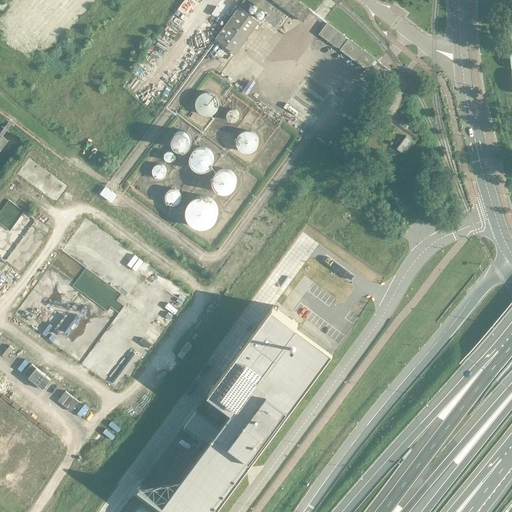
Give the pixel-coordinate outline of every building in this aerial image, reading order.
[(311,10),(296,0),(274,0),(303,21),(311,10)] [(236,53),(259,21),(239,6),(215,38),(236,53)] [(375,58),(349,39),(345,36),(328,23),(320,34),(337,46),(341,49),(367,69),(375,58)] [(394,81),(398,76),(394,73),(390,78),(394,81)] [(216,95),(215,94),(213,93),(212,93),(211,92),(210,92),(209,92),(208,92),(206,92),(204,92),(203,92),(201,93),(200,94),(198,96),(197,97),(197,98),(196,99),(196,100),(196,101),(195,102),(195,103),(195,104),(196,105),(196,106),(196,107),(196,108),(197,109),(198,110),(199,111),(200,112),(201,113),(202,114),(203,114),(205,115),(206,115),(207,115),(209,115),(210,114),(212,114),(213,113),(214,112),(215,111),(216,111),(217,109),(218,108),(218,106),(218,105),(219,104),(219,103),(219,102),(218,101),(218,99),(217,98),(216,96),(216,95)] [(231,109),(230,109),(229,110),(228,111),(227,112),(227,113),(227,114),(227,115),(227,116),(227,117),(227,118),(228,119),(229,120),(230,120),(231,121),(232,121),(233,121),(234,121),(235,121),(236,121),(237,120),(238,119),(238,118),(239,117),(239,116),(239,115),(239,114),(239,113),(239,112),(238,111),(237,110),(236,109),(235,109),(234,109),(234,108),(232,109),(231,109)] [(174,135),(173,136),(173,137),(173,138),(173,139),(173,140),(173,141),(173,142),(173,143),(174,144),(174,145),(175,146),(176,147),(177,147),(178,148),(179,148),(180,148),(181,149),(182,149),(183,149),(184,149),(185,148),(186,148),(187,147),(188,146),(189,146),(189,145),(190,144),(190,143),(191,142),(191,141),(191,140),(191,139),(191,138),(191,137),(190,136),(190,135),(189,134),(189,133),(188,133),(187,132),(187,131),(186,131),(185,131),(184,130),(183,130),(182,130),(181,130),(180,130),(179,131),(178,131),(177,131),(176,132),(175,133),(174,134),(174,135)] [(258,137),(258,136),(257,135),(257,134),(256,133),(255,132),(254,132),(252,131),(250,130),(249,130),(248,130),(246,130),(245,130),(244,131),(243,131),(242,132),(241,132),(240,134),(238,135),(238,136),(237,137),(237,139),(237,141),(237,142),(237,144),(237,145),(238,146),(238,147),(239,148),(240,149),(241,150),(242,150),(243,151),(244,151),(245,152),(246,152),(248,152),(249,152),(250,152),(251,152),(252,151),(253,151),(254,150),(255,149),(256,149),(257,148),(257,147),(258,146),(258,145),(259,144),(259,143),(259,142),(259,140),(259,139),(259,138),(258,137)] [(404,154),(414,141),(406,136),(396,148),(404,154)] [(192,152),(191,153),(191,154),(190,156),(190,157),(190,158),(190,159),(190,161),(190,162),(191,163),(191,164),(192,165),(193,166),(194,167),(195,168),(196,169),(197,169),(198,170),(199,170),(200,170),(202,170),(203,170),(204,170),(205,170),(207,169),(208,169),(209,168),(210,167),(211,166),(212,166),(212,164),(213,163),(213,162),(214,161),(214,160),(214,159),(214,157),(214,156),(213,155),(213,154),(212,152),(212,151),(211,150),(210,150),(209,149),(208,148),(207,147),(206,147),(205,147),(203,146),(202,146),(201,146),(200,147),(198,147),(197,147),(196,148),(195,148),(194,149),(193,150),(192,151),(192,152)] [(175,156),(175,155),(174,154),(174,153),(173,152),(173,151),(172,151),(171,150),(170,150),(169,150),(168,151),(167,151),(166,152),(165,152),(165,153),(164,154),(164,155),(164,156),(164,157),(165,158),(165,159),(166,160),(167,160),(168,160),(169,161),(170,161),(171,160),(172,160),(173,159),(174,158),(174,157),(175,156)] [(29,158),(17,174),(56,203),(68,187),(29,158)] [(154,166),(153,167),(153,168),(152,169),(152,170),(152,171),(152,172),(153,173),(153,175),(154,176),(155,176),(156,177),(157,177),(158,178),(160,178),(161,177),(162,177),(163,177),(164,176),(165,175),(165,174),(166,174),(166,173),(166,172),(166,171),(166,170),(166,169),(166,168),(165,167),(165,166),(164,165),(163,165),(162,164),(161,164),(160,164),(159,164),(157,164),(156,164),(155,165),(154,166)] [(219,170),(217,171),(216,172),(215,173),(214,175),(214,176),(213,177),(213,179),(213,180),(213,181),(213,182),(213,183),(213,184),(214,186),(214,187),(215,188),(216,189),(218,190),(219,191),(220,192),(222,192),(223,193),(224,193),(225,193),(227,193),(228,192),(230,192),(231,191),(232,191),(233,190),(234,189),(235,187),(236,186),(236,185),(237,183),(237,182),(237,181),(237,180),(237,178),(236,177),(236,175),(235,174),(234,172),(233,172),(232,171),(231,170),(229,169),(228,169),(226,168),(224,168),(222,169),(220,169),(219,170)] [(182,195),(181,194),(181,193),(181,192),(180,191),(179,190),(178,190),(177,189),(176,188),(174,188),(173,188),(171,188),(170,189),(169,190),(167,191),(167,192),(166,193),(166,194),(166,195),(165,195),(165,196),(165,197),(166,198),(166,199),(166,200),(167,201),(168,202),(169,203),(170,203),(171,204),(172,204),(173,204),(174,204),(175,204),(176,204),(178,203),(179,203),(179,202),(180,202),(180,201),(181,200),(181,199),(182,198),(182,197),(182,196),(182,195)] [(187,207),(186,209),(186,210),(186,212),(186,214),(187,215),(187,217),(188,218),(188,219),(189,220),(189,221),(190,222),(191,223),(193,224),(194,225),(196,226),(197,227),(199,227),(201,227),(203,227),(204,227),(206,227),(207,227),(209,226),(211,225),(212,224),(213,223),(214,222),(215,221),(216,220),(217,218),(218,216),(218,215),(218,213),(218,212),(218,210),(218,209),(218,208),(218,206),(217,205),(217,204),(216,203),(215,202),(215,201),(214,200),(213,199),(211,198),(210,197),(209,196),(207,196),(206,195),(204,195),(203,195),(201,195),(200,195),(198,196),(196,196),(195,197),(194,197),(193,198),(192,199),(191,200),(189,202),(188,203),(187,205),(187,206),(187,207)] [(0,223),(0,255),(21,271),(50,232),(24,213),(10,231),(0,223)] [(86,218),(15,315),(118,392),(190,296),(86,218)] [(334,350),(273,305),(209,391),(232,409),(219,427),(196,410),(185,425),(207,441),(163,500),(141,483),(140,485),(175,511),(213,511),(244,471),(243,471),(246,467),(248,464),(249,464),(334,350)] [(0,350),(7,356),(14,347),(8,341),(0,350)] [(51,378),(32,364),(24,373),(43,388),(51,378)] [(83,403),(67,390),(60,399),(76,412),(83,403)]
